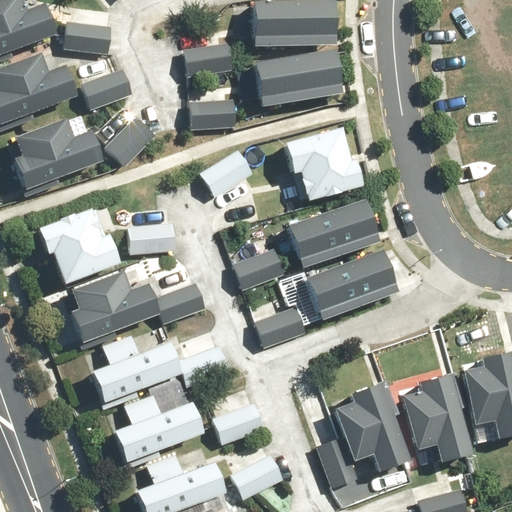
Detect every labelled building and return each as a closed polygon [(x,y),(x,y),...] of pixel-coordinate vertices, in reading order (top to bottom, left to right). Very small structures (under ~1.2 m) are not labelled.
[(36,0),(2,0),(0,1),(0,59),(52,39),(36,0)] [(233,4),(232,40),(250,40),(249,54),(294,55),(294,48),(331,49),(332,5),(233,4)] [(64,25),(61,52),(106,57),(109,30),(64,25)] [(226,42),(183,49),(186,66),(187,75),(231,68),(226,42)] [(337,100),(331,56),(251,66),(257,111),(337,100)] [(0,127),(72,101),(61,70),(44,77),(37,58),(0,71),(0,127)] [(78,86),(88,113),(131,98),(121,71),(78,86)] [(232,96),(188,98),(189,115),(190,124),(234,122),(232,96)] [(102,152),(121,171),(152,139),(132,120),(102,152)] [(9,164),(21,195),(98,166),(86,135),(70,141),(63,123),(11,142),(18,161),(9,164)] [(277,143),(289,181),(295,179),(304,208),(363,189),(349,144),(339,147),(335,134),(306,143),(303,134),(277,143)] [(212,201),(251,175),(234,150),(195,177),(212,201)] [(268,236),(274,250),(226,269),(237,296),(302,271),(360,249),(344,207),(268,236)] [(48,258),(60,289),(116,268),(105,239),(103,240),(92,211),(35,233),(44,259),(48,258)] [(172,220),(128,222),(129,240),(129,249),(173,247),(172,220)] [(257,349),(304,330),(386,298),(370,257),(309,282),(241,309),(257,349)] [(120,277),(63,297),(69,315),(64,316),(75,347),(156,318),(150,302),(145,288),(126,295),(120,277)] [(192,287),(150,302),(156,318),(159,326),(201,312),(192,287)] [(88,377),(102,412),(133,400),(131,396),(177,377),(157,327),(99,350),(107,369),(88,377)] [(225,374),(215,348),(175,365),(186,390),(225,374)] [(472,376),(458,380),(474,433),(498,426),(504,448),(511,445),(511,385),(504,359),(470,369),(472,376)] [(414,397),(400,401),(416,454),(440,447),(446,468),(471,461),(447,380),(412,390),(414,397)] [(181,385),(122,408),(130,428),(110,436),(122,468),(201,436),(181,385)] [(318,450),(334,492),(404,466),(375,388),(344,399),(347,409),(330,415),(340,442),(318,450)] [(244,391),(210,404),(216,419),(208,422),(218,449),(260,433),(244,391)] [(261,444),(226,461),(233,475),(227,478),(240,505),(281,485),(261,444)] [(184,511),(220,498),(199,447),(144,469),(151,487),(130,495),(136,511),(184,511)] [(448,495),(442,479),(412,490),(418,506),(413,508),(414,511),(462,511),(456,493),(448,495)]
